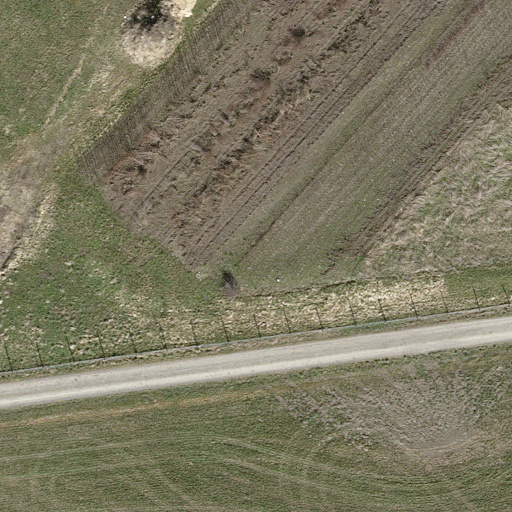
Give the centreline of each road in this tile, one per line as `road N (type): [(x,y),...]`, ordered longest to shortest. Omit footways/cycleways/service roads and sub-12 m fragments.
road 1 (track): [(511,325),(0,400)]
road 2 (track): [(186,0),(25,197),(0,183)]
